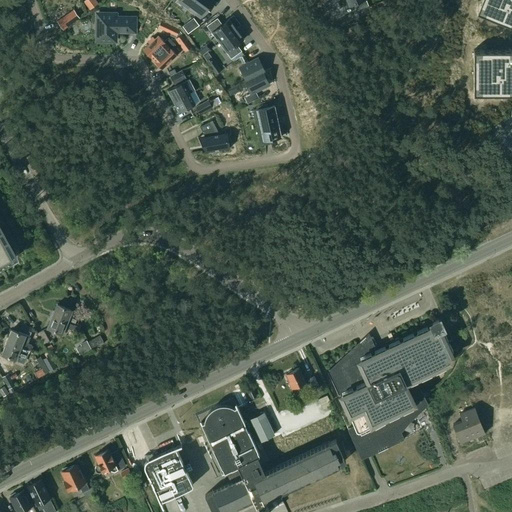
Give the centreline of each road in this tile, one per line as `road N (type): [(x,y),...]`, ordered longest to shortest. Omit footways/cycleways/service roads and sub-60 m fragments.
road 1 (residential): [(31,0),(57,60),(141,66),(189,161),(203,171),(285,158),(296,147),(278,62),(231,0)]
road 2 (tertiary): [(0,482),(295,340)]
road 3 (unclassified): [(295,340),(276,312),(171,242),(123,236),(70,261)]
road 4 (tertiary): [(295,340),(511,238)]
road 5 (residential): [(339,511),(499,465)]
road 6 (unclassified): [(70,261),(0,129)]
